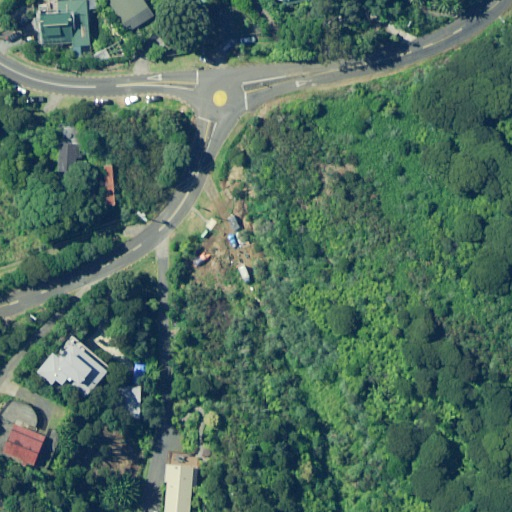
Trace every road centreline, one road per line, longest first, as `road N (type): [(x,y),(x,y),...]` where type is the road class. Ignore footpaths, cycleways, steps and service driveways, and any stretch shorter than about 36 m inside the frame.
road 1 (unclassified): [(0,305),(145,242),(189,194),(216,115)]
road 2 (tertiary): [(499,0),(456,32),(405,53),(235,89)]
road 3 (residential): [(0,59),(60,82),(204,89)]
